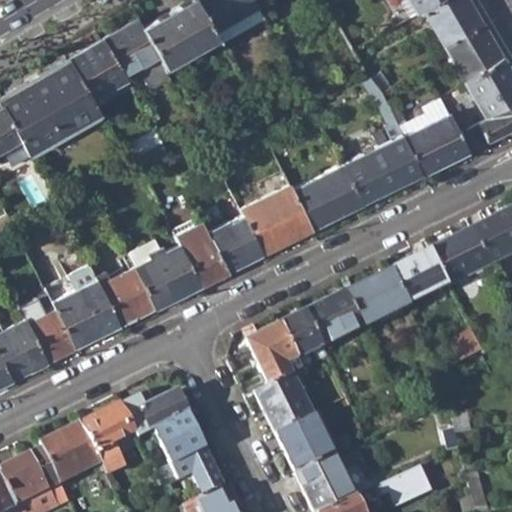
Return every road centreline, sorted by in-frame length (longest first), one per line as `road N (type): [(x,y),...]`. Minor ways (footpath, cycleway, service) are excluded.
road 1 (residential): [(183,330),(511,167)]
road 2 (residential): [(0,421),(183,330)]
road 3 (residential): [(183,330),(275,511)]
